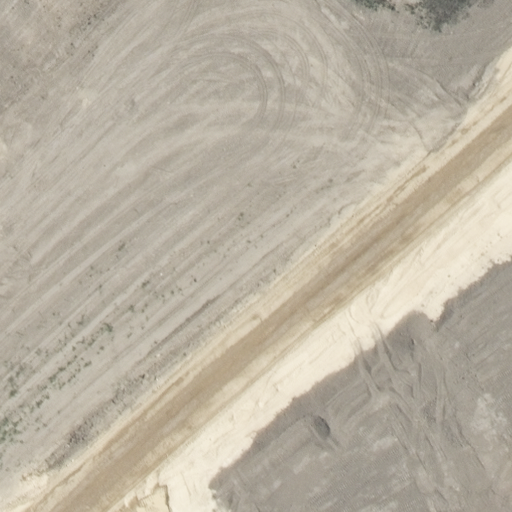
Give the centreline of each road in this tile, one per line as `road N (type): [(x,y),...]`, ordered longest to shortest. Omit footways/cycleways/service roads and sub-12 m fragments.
road 1 (unknown): [(359,0),(0,272)]
road 2 (unknown): [(353,511),(146,162)]
